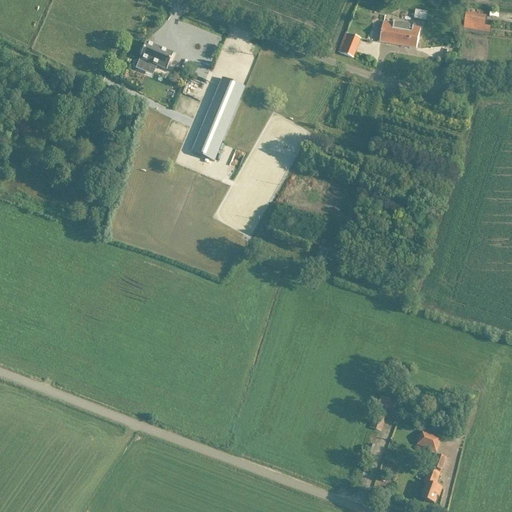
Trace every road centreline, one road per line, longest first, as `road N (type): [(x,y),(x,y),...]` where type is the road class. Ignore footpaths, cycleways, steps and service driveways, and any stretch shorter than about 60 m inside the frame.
road 1 (unclassified): [(367,511),(0,372)]
road 2 (unclassified): [(511,89),(379,79),(172,0)]
